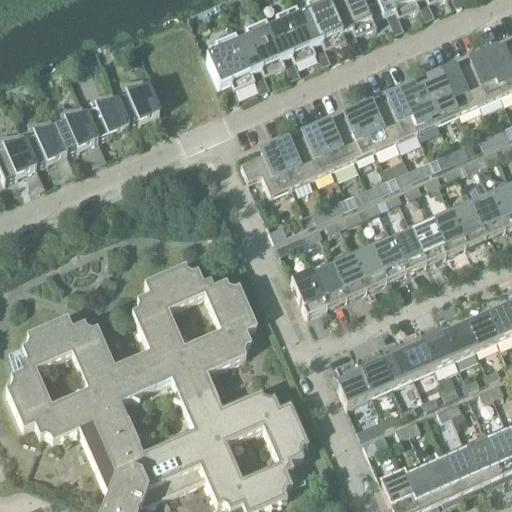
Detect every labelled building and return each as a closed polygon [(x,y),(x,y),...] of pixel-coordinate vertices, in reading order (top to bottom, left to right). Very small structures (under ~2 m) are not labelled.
[(334,0),(338,6),(328,11),(341,41),(342,41),(358,34),(360,39),(359,40),(359,41),(370,37),(375,35),(359,0),(334,0)] [(410,0),(372,0),(382,23),(401,15),(403,20),(402,21),(402,23),(413,18),(418,16),(415,9),(414,9),(410,0)] [(410,0),(414,9),(415,9),(431,2),(433,7),(432,8),(433,9),(444,4),(444,5),(448,3),(447,0),(410,0)] [(307,20),(298,24),(297,24),(311,54),(327,47),(330,53),(328,53),(329,55),(340,50),(345,48),(342,41),(341,41),(328,11),(325,3),(304,13),(307,20)] [(277,33),(267,37),(280,68),(281,68),(297,60),(299,66),(298,67),(299,68),(310,63),(310,64),(314,62),(311,54),(297,24),(298,24),(295,17),(274,26),(277,33)] [(247,46),(237,51),(250,81),(267,74),(269,79),(267,80),(268,81),(279,77),(284,75),(281,68),(280,68),(267,37),(264,30),(244,39),(247,46)] [(237,51),(234,44),(213,53),(216,60),(205,65),(218,95),(236,87),(239,93),(237,93),(238,95),(249,90),(249,91),(254,88),(250,81),(237,51)] [(511,74),(504,57),(483,67),(499,104),(511,97),(511,74)] [(483,67),(462,76),(478,113),(499,104),(483,67)] [(462,76),(441,85),(457,122),(478,113),(462,76)] [(125,103),(115,108),(114,108),(127,135),(137,131),(138,131),(140,130),(139,127),(149,125),(149,127),(150,127),(150,125),(157,122),(158,125),(159,125),(142,85),(141,85),(141,87),(120,90),(124,98),(123,98),(125,103)] [(441,85),(420,94),(436,131),(457,122),(441,85)] [(420,94),(399,104),(415,140),(436,131),(420,94)] [(94,117),(85,121),(84,121),(96,149),(96,148),(107,144),(109,143),(108,140),(118,139),(118,141),(119,141),(119,139),(126,136),(127,139),(129,138),(127,135),(114,108),(115,108),(111,98),(110,99),(111,100),(90,104),(93,112),(92,112),(94,117)] [(399,104),(378,113),(395,149),(415,140),(399,104)] [(64,130),(54,135),(53,135),(65,162),(66,162),(76,157),(76,158),(78,157),(78,154),(87,152),(88,154),(88,152),(95,149),(97,152),(98,152),(96,148),(96,149),(84,121),(85,121),(80,112),(79,112),(80,114),(59,117),(62,125),(64,130)] [(378,113),(358,122),(374,159),(395,149),(378,113)] [(358,122),(337,131),(353,168),(374,159),(358,122)] [(33,144),(23,148),(22,149),(34,176),(35,175),(45,171),(47,170),(47,167),(56,166),(57,168),(58,168),(57,166),(65,163),(66,166),(67,165),(66,162),(65,162),(53,135),(54,135),(50,125),(48,126),(49,127),(28,131),(32,139),(31,139),(33,144)] [(337,131),(316,140),(332,177),(353,168),(337,131)] [(503,134),(490,140),(495,151),(508,145),(503,134)] [(22,149),(23,148),(19,139),(18,139),(18,141),(0,143),(0,150),(1,152),(0,152),(2,157),(0,158),(0,183),(3,190),(4,190),(4,189),(14,184),(14,185),(17,184),(16,181),(26,179),(26,181),(27,181),(27,179),(34,176),(35,179),(36,179),(35,175),(34,176),(22,149)] [(316,140),(295,150),(311,186),(332,177),(316,140)] [(495,151),(490,140),(477,146),(482,157),(495,151)] [(511,149),(502,154),(505,162),(511,159),(511,149)] [(295,150),(274,159),(290,195),(311,186),(295,150)] [(462,153),(448,159),(453,169),(466,163),(462,153)] [(482,163),(486,171),(497,166),(493,158),(482,163)] [(290,195),(274,159),(239,174),(247,191),(260,185),(269,205),(290,195)] [(453,169),(448,159),(435,164),(440,175),(453,169)] [(462,172),(466,180),(477,175),(473,167),(462,172)] [(420,171),(407,177),(411,188),(425,182),(420,171)] [(443,180),(446,188),(457,183),(454,176),(443,180)] [(411,188),(407,177),(393,183),(398,193),(411,188)] [(423,189),(426,197),(437,192),(434,184),(423,189)] [(511,201),(506,188),(486,197),(504,236),(511,232),(511,201)] [(378,190),(365,195),(370,206),(383,200),(378,190)] [(403,198),(406,206),(417,201),(414,193),(403,198)] [(370,206),(365,195),(352,201),(356,212),(370,206)] [(486,197),(467,205),(484,245),(504,236),(486,197)] [(383,207),(387,214),(398,209),(394,202),(383,207)] [(467,205),(447,214),(464,254),(484,245),(467,205)] [(336,208),(323,214),(328,224),(341,219),(336,208)] [(363,215),(367,223),(378,218),(374,210),(363,215)] [(328,224),(323,214),(310,220),(315,230),(328,224)] [(447,214),(427,223),(445,262),(464,254),(447,214)] [(343,224),(347,232),(358,227),(355,219),(343,224)] [(407,231),(411,239),(425,271),(445,262),(427,223),(407,231)] [(324,233),(327,241),(338,236),(335,228),(324,233)] [(268,238),(272,249),(287,243),(282,232),(268,238)] [(304,241),(307,249),(319,244),(315,236),(304,241)] [(411,239),(391,248),(405,280),(425,271),(411,239)] [(284,250),(287,258),(299,253),(295,245),(284,250)] [(391,248),(371,257),(385,289),(405,280),(391,248)] [(368,249),(348,257),(365,297),(385,289),(371,257),(368,249)] [(284,250),(275,254),(278,262),(287,258),(284,250)] [(328,266),(332,274),(346,306),(365,297),(348,257),(328,266)] [(148,511),(204,487),(215,511),(219,511),(221,511),(222,511),(273,511),(286,506),(284,501),(286,496),(291,494),(286,481),(293,478),(290,471),(302,465),(300,460),(302,455),(307,453),(289,412),(278,417),(273,405),(268,407),(262,405),(260,400),(221,417),(205,382),(245,365),(242,360),(245,354),(250,352),(244,340),(255,335),(237,295),(232,297),(227,295),(225,290),(212,295),(209,288),(202,291),(196,279),(191,281),(186,279),(184,274),(143,291),(148,302),(136,308),(138,313),(136,318),(131,320),(148,360),(113,375),(96,336),(91,338),(85,336),(83,331),(71,336),(66,325),(25,343),(28,348),(26,354),(21,356),(26,368),(19,372),(22,379),(9,384),(12,389),(10,395),(5,397),(22,438),(33,433),(39,445),(44,443),(49,445),(51,450),(78,438),(106,503),(103,511),(148,511)] [(311,279),(310,279),(326,315),(346,306),(332,274),(312,283),(311,279)] [(326,315),(310,279),(290,288),(305,324),(326,315)] [(500,305),(501,307),(502,307),(511,329),(511,302),(507,305),(506,302),(500,305)] [(479,314),(480,316),(481,316),(496,349),(511,341),(511,329),(502,307),(501,307),(486,314),(485,312),(479,314)] [(458,323),(459,325),(460,325),(475,358),(496,349),(481,316),(480,316),(465,323),(464,321),(458,323)] [(438,332),(439,334),(454,367),(475,358),(460,325),(459,325),(444,332),(443,330),(438,332)] [(417,341),(418,344),(418,343),(433,376),(454,367),(439,334),(423,341),(422,339),(417,341)] [(396,351),(397,353),(398,352),(412,386),(433,376),(418,343),(418,344),(402,350),(401,348),(396,351)] [(375,360),(376,362),(377,362),(391,395),(412,386),(398,352),(397,353),(381,360),(381,357),(375,360)] [(354,369),(355,371),(356,371),(370,404),(391,395),(377,362),(376,362),(361,369),(360,367),(354,369)] [(356,371),(355,371),(352,373),(351,370),(334,378),(335,380),(331,382),(345,415),(370,404),(356,371)] [(485,381),(488,388),(499,384),(496,376),(485,381)] [(464,390),(467,398),(478,393),(475,385),(464,390)] [(498,391),(487,395),(492,406),(502,401),(498,391)] [(443,399),(446,407),(457,402),(454,394),(443,399)] [(492,406),(487,395),(477,400),(482,410),(492,406)] [(422,408),(426,416),(436,411),(433,403),(422,408)] [(456,409),(446,414),(450,424),(460,420),(456,409)] [(401,417),(405,425),(416,420),(412,413),(401,417)] [(450,424),(446,414),(436,418),(440,428),(450,424)] [(380,427),(384,434),(395,430),(391,422),(380,427)] [(414,428),(404,432),(408,442),(419,438),(414,428)] [(408,442),(404,432),(394,437),(398,447),(408,442)] [(507,441),(503,432),(482,441),(503,487),(511,482),(511,451),(507,441)] [(355,438),(359,445),(370,441),(367,433),(355,438)] [(502,488),(503,487),(482,441),(462,450),(480,492),(488,488),(490,492),(502,487),(502,488)] [(383,442),(372,446),(362,451),(366,461),(387,452),(383,442)] [(462,450),(441,459),(445,469),(461,506),(462,505),(461,505),(473,500),(471,495),(480,492),(462,450)] [(445,469),(424,478),(438,510),(446,506),(448,511),(460,506),(461,506),(445,469)] [(402,482),(401,483),(413,511),(433,511),(438,510),(424,478),(404,487),(402,482)] [(413,511),(401,483),(379,492),(388,511),(413,511)]
